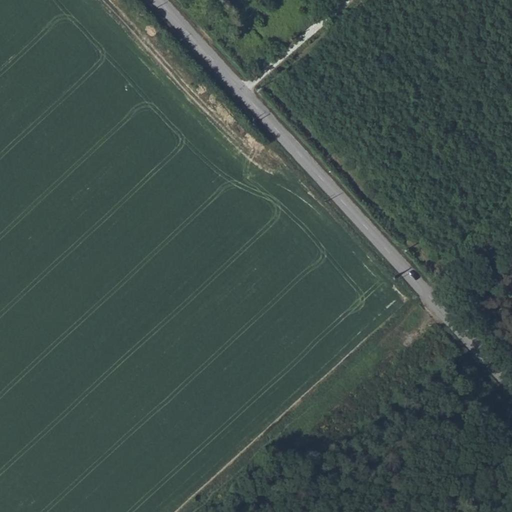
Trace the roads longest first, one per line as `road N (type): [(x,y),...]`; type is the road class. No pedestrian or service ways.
road 1 (tertiary): [(511,385),(157,0)]
road 2 (track): [(203,511),(511,249)]
road 3 (track): [(240,90),(343,0)]
